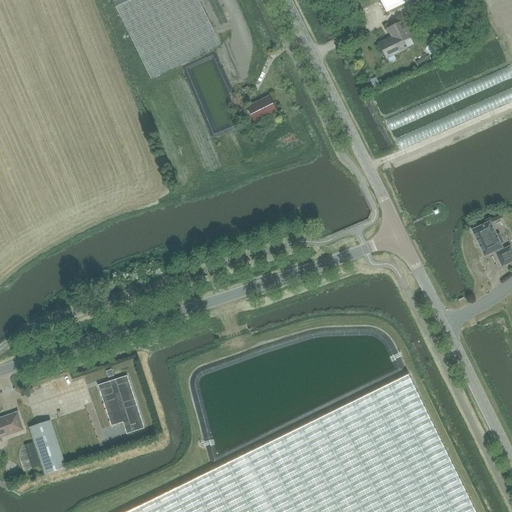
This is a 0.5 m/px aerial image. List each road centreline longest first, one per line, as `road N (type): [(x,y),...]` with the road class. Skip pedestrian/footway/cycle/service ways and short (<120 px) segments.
road 1 (unclassified): [(0,372),(400,236)]
road 2 (unclassified): [(400,236),(286,0)]
road 3 (unclassified): [(511,464),(400,236)]
